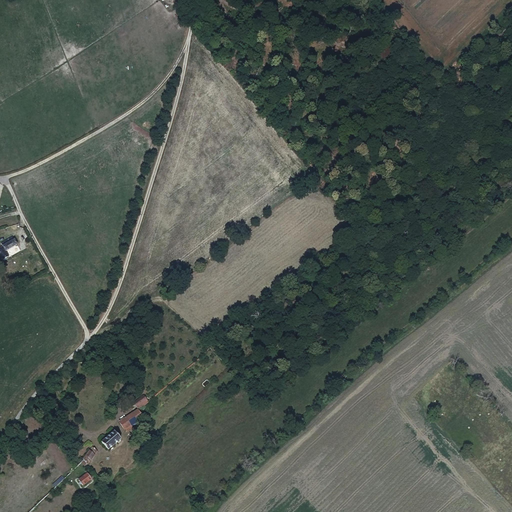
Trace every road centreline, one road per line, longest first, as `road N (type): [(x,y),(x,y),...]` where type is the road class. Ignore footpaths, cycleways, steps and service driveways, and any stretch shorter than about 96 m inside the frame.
road 1 (track): [(195,0),(188,41),(147,99),(4,177),(88,336)]
road 2 (track): [(88,336),(113,299),(172,119),(188,41)]
road 3 (unclassified): [(0,447),(36,391),(88,336)]
